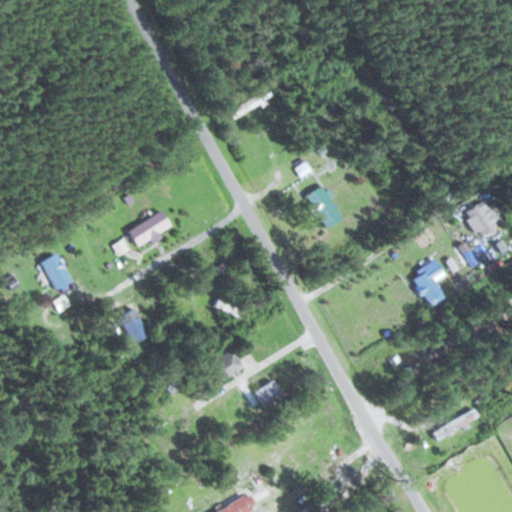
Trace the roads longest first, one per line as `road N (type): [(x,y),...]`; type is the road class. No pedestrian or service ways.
road 1 (tertiary): [(408,511),(132,0)]
road 2 (residential): [(297,304),(506,168)]
